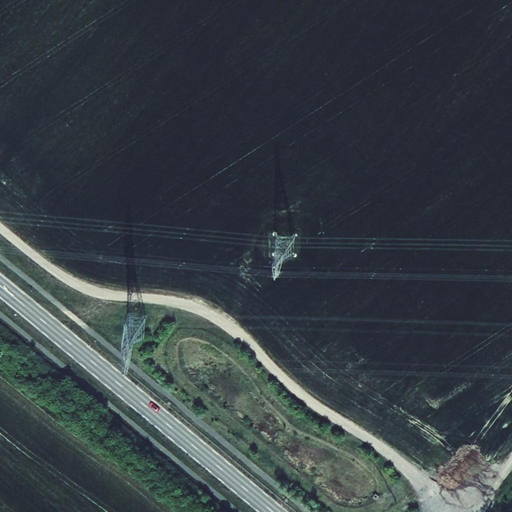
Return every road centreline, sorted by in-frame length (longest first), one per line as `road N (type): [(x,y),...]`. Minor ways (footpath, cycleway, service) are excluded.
road 1 (track): [(0,220),(75,276),(213,312),(392,454),(445,511)]
road 2 (primary): [(0,285),(273,511)]
